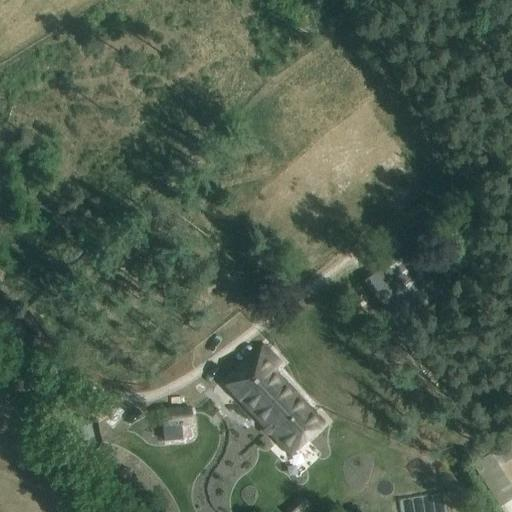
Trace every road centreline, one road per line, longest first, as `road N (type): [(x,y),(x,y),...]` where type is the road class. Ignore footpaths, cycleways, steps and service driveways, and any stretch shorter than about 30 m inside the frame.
road 1 (track): [(0,343),(117,408),(139,411),(192,395),(379,233),(511,172)]
road 2 (track): [(236,102),(0,313)]
road 3 (track): [(0,362),(55,413),(114,511)]
